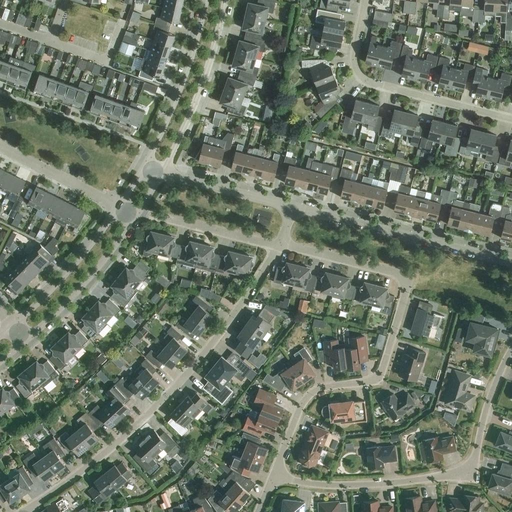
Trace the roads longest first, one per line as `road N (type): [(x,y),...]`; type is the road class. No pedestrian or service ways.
road 1 (residential): [(273,477),(309,394),(380,375),(406,290),(396,274),(283,245)]
road 2 (residential): [(280,248),(173,389),(26,511)]
road 3 (residential): [(273,477),(339,485),(460,472),(473,465),(487,404),(511,349)]
road 4 (residential): [(511,120),(365,82),(354,65),(365,0)]
road 5 (residential): [(293,207),(511,263)]
road 6 (unclassified): [(165,173),(226,0)]
road 7 (unclassified): [(204,0),(170,112),(140,166)]
road 8 (unclassified): [(25,341),(89,279),(135,218)]
road 9 (unclassified): [(117,206),(63,278),(13,325)]
road 10 (residential): [(165,173),(293,207)]
road 11 (residential): [(117,206),(0,147)]
